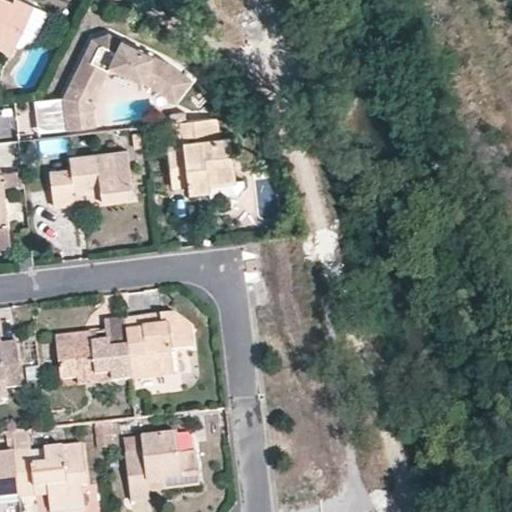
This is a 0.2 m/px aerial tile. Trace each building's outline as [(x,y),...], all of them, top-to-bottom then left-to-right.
[(0,0),(0,45),(10,50),(12,45),(33,5),(22,0),(0,0)] [(204,0),(201,0),(197,7),(202,9),(206,1),(204,0)] [(48,12),(33,5),(12,45),(17,48),(35,38),(48,12)] [(211,6),(208,11),(229,25),(231,20),(211,6)] [(123,36),(107,29),(93,36),(83,55),(90,58),(100,39),(117,47),(123,36)] [(65,131),(92,128),(89,103),(92,98),(87,94),(93,81),(99,85),(109,62),(150,79),(172,97),(191,75),(168,57),(123,36),(117,47),(100,39),(90,58),(83,55),(61,99),(65,131)] [(92,98),(99,85),(93,81),(87,94),(92,98)] [(171,115),(171,123),(187,121),(186,113),(171,115)] [(217,117),(187,121),(171,123),(165,124),(173,188),(189,185),(190,192),(208,190),(216,189),(216,184),(235,182),(229,136),(220,136),(217,117)] [(140,130),(132,132),(135,148),(143,147),(140,130)] [(54,208),(77,206),(75,194),(100,190),(102,201),(134,197),(127,149),(70,157),(70,168),(49,171),(54,208)] [(0,225),(9,225),(2,172),(0,172),(0,225)] [(216,189),(208,190),(209,197),(236,193),(244,188),(243,181),(235,182),(216,184),(216,189)] [(77,206),(102,201),(100,190),(75,194),(77,206)] [(0,238),(10,237),(9,225),(0,225),(0,238)] [(31,266),(30,255),(20,257),(21,267),(31,266)] [(174,315),(126,320),(133,380),(174,376),(172,351),(194,348),(192,329),(174,315)] [(105,322),(106,331),(108,341),(96,343),(95,333),(56,338),(61,381),(77,379),(78,386),(133,380),(126,320),(105,322)] [(106,331),(95,333),(96,343),(108,341),(106,331)] [(0,342),(0,384),(4,384),(5,389),(20,386),(15,343),(0,344),(0,342)] [(52,416),(44,417),(45,428),(53,428),(52,416)] [(111,427),(102,428),(104,448),(113,447),(111,427)] [(149,494),(166,492),(165,482),(199,479),(195,453),(180,455),(176,434),(124,440),(132,503),(149,501),(149,494)] [(28,451),(20,452),(15,453),(20,497),(48,494),(49,511),(54,511),(82,508),(80,488),(87,487),(82,445),(45,449),(45,451),(29,453),(28,451)] [(0,499),(20,497),(15,453),(0,454),(0,499)] [(165,482),(166,492),(199,488),(199,479),(165,482)]
